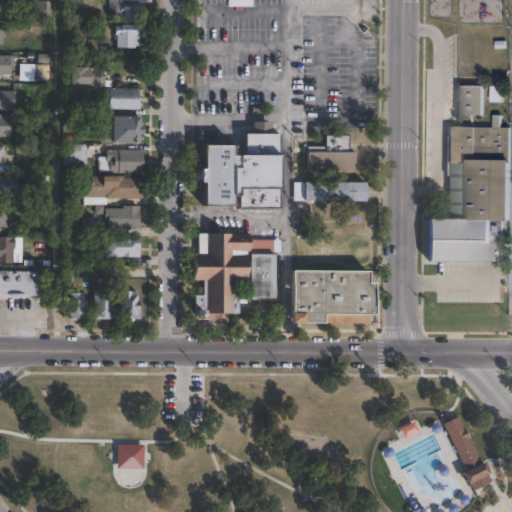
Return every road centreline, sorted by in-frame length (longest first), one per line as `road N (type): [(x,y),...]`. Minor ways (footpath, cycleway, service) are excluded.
road 1 (residential): [(511,353),(0,349)]
road 2 (residential): [(402,0),(401,353)]
road 3 (residential): [(168,351),(171,0)]
